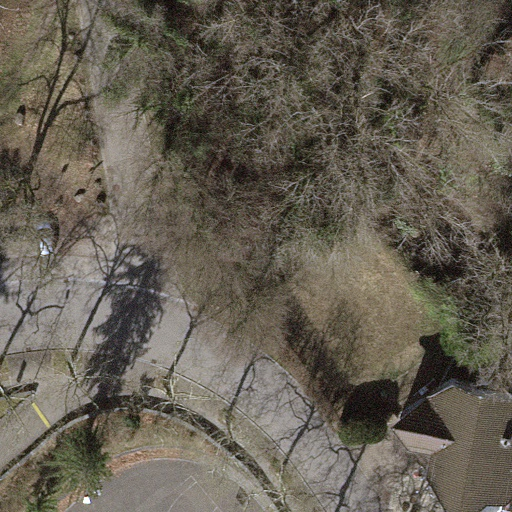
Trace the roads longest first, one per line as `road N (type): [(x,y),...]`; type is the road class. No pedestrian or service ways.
road 1 (residential): [(108,235),(135,343),(266,432),(327,511)]
road 2 (unclassified): [(108,235),(46,41),(47,0)]
